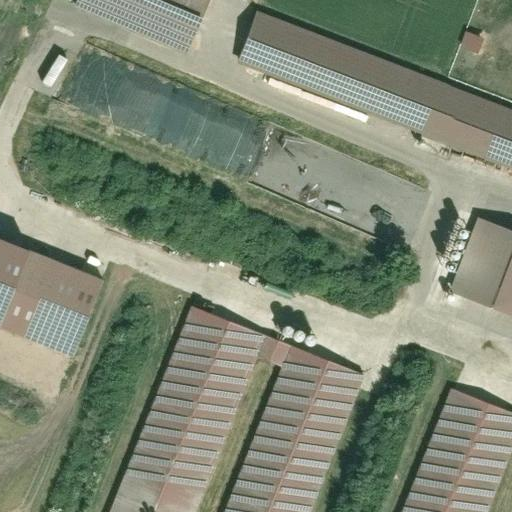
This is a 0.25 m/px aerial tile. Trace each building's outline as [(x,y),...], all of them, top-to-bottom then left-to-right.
[(212,0),(80,0),(190,49),(212,0)] [(511,103),(262,9),(242,61),(511,163),(511,103)] [(511,309),(511,226),(484,215),(456,288),(511,309)] [(5,232),(0,244),(0,316),(83,353),(115,280),(5,232)] [(204,511),(280,335),(200,301),(110,511),(204,511)] [(317,511),(376,373),(297,340),(223,511),(317,511)] [(499,511),(511,482),(511,407),(460,385),(405,511),(499,511)]
